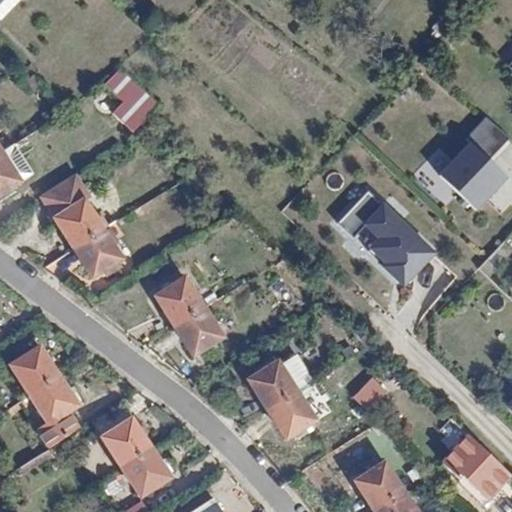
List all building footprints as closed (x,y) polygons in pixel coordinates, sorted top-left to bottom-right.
[(6,0),(0,7),(0,20),(3,23),(23,0),(6,0)] [(139,88),(120,70),(103,88),(123,105),(139,88)] [(508,139),(488,119),(467,140),(473,147),(442,178),(478,215),(511,181),(489,158),(508,139)] [(3,155),(0,156),(0,196),(21,183),(3,155)] [(76,177),(42,199),(75,250),(104,232),(85,201),(89,198),(76,177)] [(445,256),(371,188),(336,226),(355,243),(367,231),(379,243),(372,251),(390,267),(387,270),(411,292),(445,256)] [(104,232),(75,250),(93,279),(123,260),(104,232)] [(156,298),(175,328),(205,309),(186,280),(156,298)] [(205,309),(175,328),(194,357),(224,338),(205,309)] [(12,367),(31,397),(62,378),(42,348),(12,367)] [(250,381),(269,412),(298,393),(279,363),(250,381)] [(38,431),(51,450),(82,430),(71,413),(80,407),(62,378),(31,397),(48,424),(38,431)] [(298,393),(269,412),(287,441),(316,422),(298,393)] [(31,397),(21,404),(38,431),(48,424),(31,397)] [(104,439),(124,469),(154,450),(134,419),(104,439)] [(465,441),(443,465),(457,479),(460,476),(487,501),(507,479),(465,441)] [(154,450),(124,469),(143,499),(172,479),(154,450)] [(356,483),(373,511),(375,511),(405,494),(386,464),(356,483)] [(416,511),(405,494),(375,511),(416,511)] [(223,511),(215,499),(193,511),(223,511)] [(150,511),(144,501),(126,511),(150,511)]
